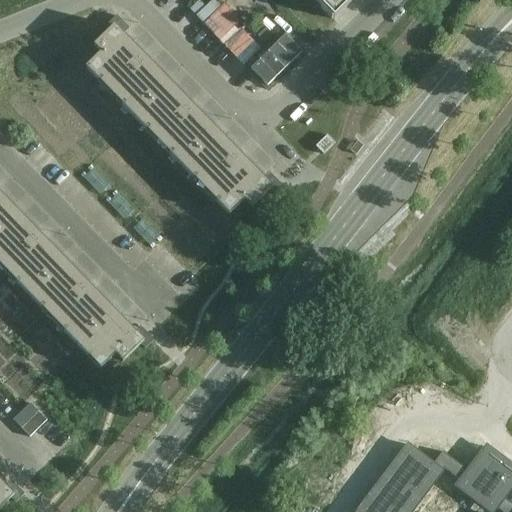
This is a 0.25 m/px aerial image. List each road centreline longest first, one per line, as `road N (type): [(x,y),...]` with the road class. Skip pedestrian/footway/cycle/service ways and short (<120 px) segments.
road 1 (secondary): [(122,511),(373,185),(511,19)]
road 2 (residential): [(112,0),(253,125),(387,0)]
road 3 (residential): [(142,295),(0,159)]
